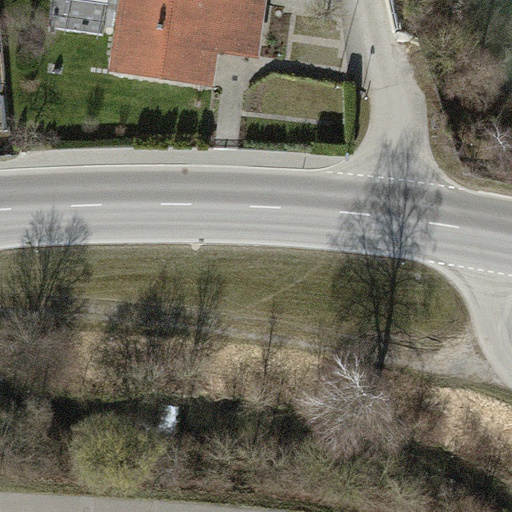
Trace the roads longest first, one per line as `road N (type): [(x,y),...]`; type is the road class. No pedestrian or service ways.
road 1 (track): [(0,304),(290,326),(511,363)]
road 2 (primary): [(0,211),(238,206),(420,221),(511,238)]
